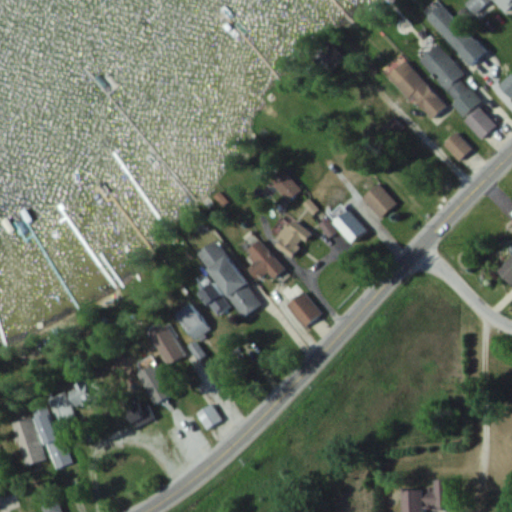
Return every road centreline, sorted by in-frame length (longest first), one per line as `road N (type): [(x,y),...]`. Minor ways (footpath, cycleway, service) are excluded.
road 1 (secondary): [(144,511),(247,429),(511,153)]
road 2 (residential): [(487,319),(484,451)]
road 3 (residential): [(511,328),(487,319),(418,248)]
